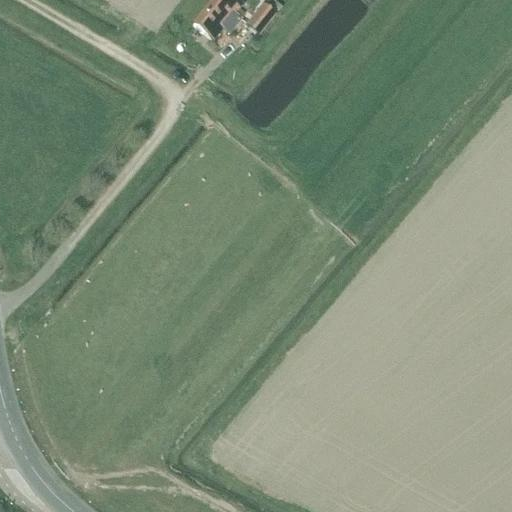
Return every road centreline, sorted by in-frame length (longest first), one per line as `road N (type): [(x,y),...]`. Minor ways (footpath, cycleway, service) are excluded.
road 1 (track): [(174,100),(167,123),(48,269),(0,306)]
road 2 (track): [(174,100),(147,71),(22,0)]
